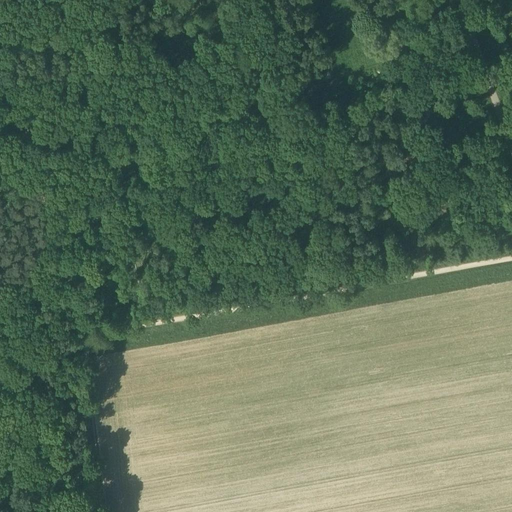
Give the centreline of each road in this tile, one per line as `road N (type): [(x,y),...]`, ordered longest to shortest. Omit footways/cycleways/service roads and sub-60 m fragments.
road 1 (track): [(511,257),(83,334),(100,511)]
road 2 (unclassified): [(511,150),(457,0)]
